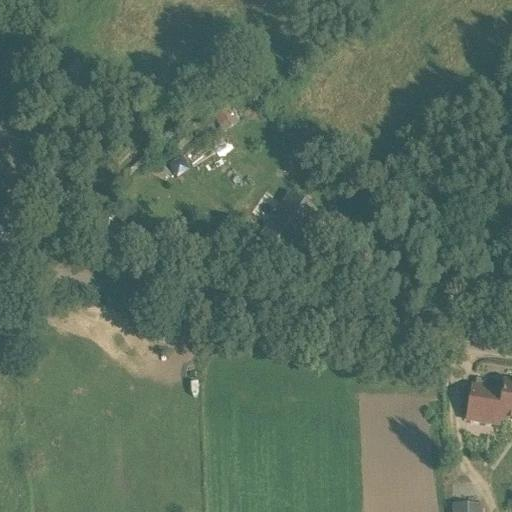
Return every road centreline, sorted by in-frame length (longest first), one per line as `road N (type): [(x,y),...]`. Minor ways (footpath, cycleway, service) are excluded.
road 1 (unclassified): [(0,267),(511,350)]
road 2 (track): [(309,0),(9,268)]
